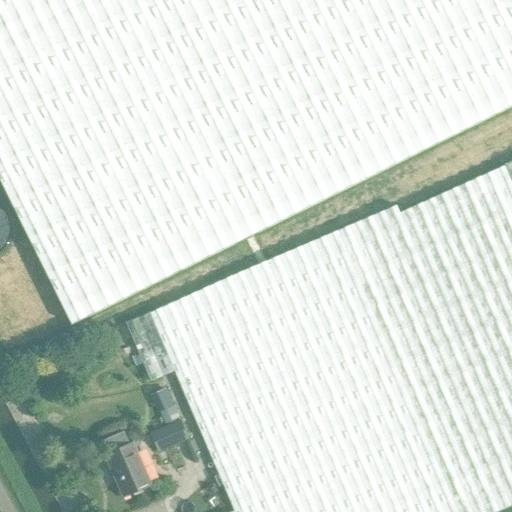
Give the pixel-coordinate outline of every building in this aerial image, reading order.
[(0,0),(0,44),(88,0),(0,0)] [(511,0),(88,0),(0,44),(0,180),(72,324),(511,105),(511,0)] [(148,312),(124,322),(149,379),(172,369),(218,475),(213,476),(218,487),(222,485),(233,511),(495,511),(510,506),(511,504),(511,163),(399,213),(395,205),(336,231),(148,312)] [(115,350),(117,355),(124,359),(130,356),(132,351),(130,345),(124,343),(118,344),(115,350)] [(188,440),(173,406),(159,412),(166,428),(151,434),(159,453),(188,440)] [(128,434),(104,444),(109,454),(105,456),(123,498),(151,486),(128,434)]
